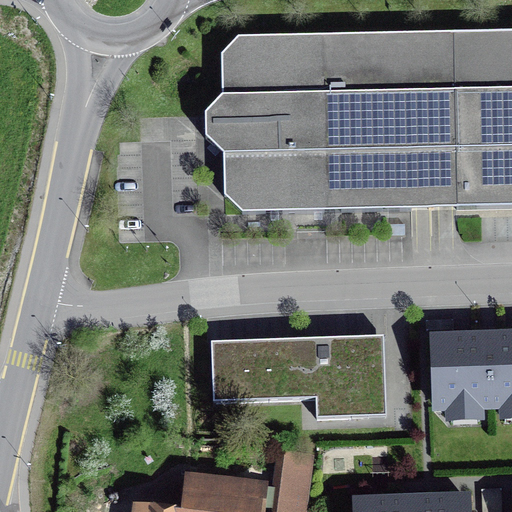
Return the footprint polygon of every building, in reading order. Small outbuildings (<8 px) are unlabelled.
[(511,32),(238,38),(221,56),(222,96),(204,115),(205,139),(223,156),(224,197),(242,215),(511,209),(511,32)] [(454,323),(428,323),(428,334),(454,334),(454,323)] [(511,340),(491,341),(434,343),(436,411),(511,408),(511,340)] [(387,342),(211,346),(213,405),(315,403),(315,422),(389,420),(387,342)] [(273,490),(263,489),(260,511),(306,511),(312,461),(277,456),(273,490)] [(260,511),(263,489),(188,479),(183,511),(260,511)] [(502,511),(502,492),(482,492),(482,511),(502,511)] [(401,505),(356,507),(356,511),(468,511),(469,503),(412,505),(401,505)]
